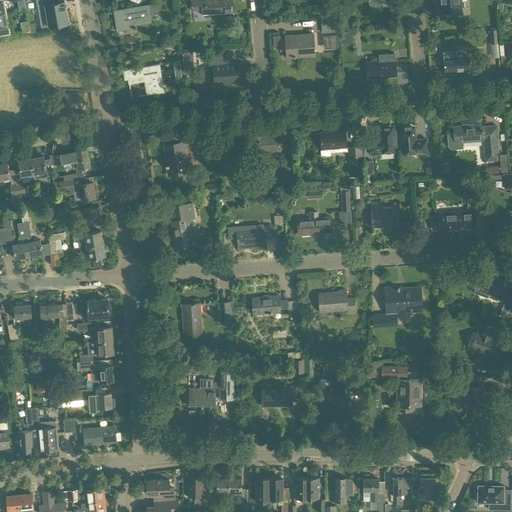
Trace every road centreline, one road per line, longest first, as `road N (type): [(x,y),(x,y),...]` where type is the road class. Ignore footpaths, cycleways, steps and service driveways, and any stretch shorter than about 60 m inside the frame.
road 1 (residential): [(129,277),(511,250)]
road 2 (residential): [(470,453),(144,457)]
road 3 (residential): [(144,457),(129,277)]
road 4 (residential): [(264,111),(427,95)]
road 5 (residential): [(106,124),(264,111)]
road 6 (residential): [(129,277),(106,124)]
road 7 (residential): [(0,287),(129,277)]
road 8 (residential): [(0,472),(128,459)]
road 9 (residential): [(106,124),(85,0)]
